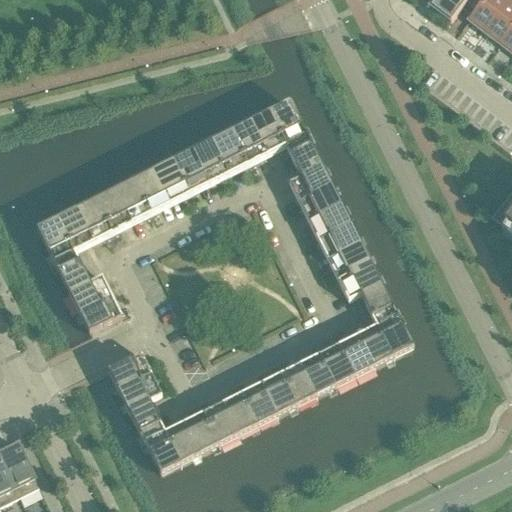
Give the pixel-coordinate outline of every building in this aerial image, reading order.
[(439,0),(431,10),(451,26),(467,5),(476,13),(477,13),(487,0),(439,0)] [(473,19),(470,24),(475,28),(485,36),(509,4),(504,0),(487,0),(477,13),(476,13),(472,18),(473,19)] [(511,5),(509,4),(485,36),(496,44),(500,47),(511,32),(511,5)] [(511,32),(500,47),(506,51),(505,52),(511,56),(511,32)] [(290,110),(272,120),(287,151),(306,142),(290,110)] [(272,120),(253,129),(264,152),(268,160),(280,155),(286,151),(287,151),(272,120)] [(253,129),(233,139),(249,170),(256,166),(268,160),(264,152),(253,129)] [(233,139),(214,149),(229,180),(231,179),(241,174),(249,170),(233,139)] [(287,151),(286,151),(295,169),(291,171),(299,185),(322,174),(306,142),(287,151)] [(214,149),(194,158),(206,181),(210,190),(222,184),(229,180),(214,149)] [(194,158),(175,168),(191,199),(198,195),(210,190),(206,181),(194,158)] [(511,158),(511,159),(511,194),(493,219),(476,205),(475,206),(511,234),(511,158)] [(175,168),(156,178),(167,201),(171,209),(183,203),(191,199),(175,168)] [(299,185),(290,189),(296,201),(300,208),(332,193),(322,174),(299,185)] [(156,178),(136,188),(152,219),(159,215),(171,209),(167,201),(156,178)] [(136,188),(117,197),(128,220),(132,229),(144,223),(152,219),(136,188)] [(332,193),(300,208),(304,216),(310,227),(318,223),(341,212),(332,193)] [(117,197),(98,207),(113,238),(121,234),(132,229),(128,220),(117,197)] [(98,207),(78,216),(90,240),(94,248),(106,242),(113,238),(98,207)] [(318,223),(310,227),(316,239),(319,247),(351,232),(341,212),(318,223)] [(78,216),(59,226),(75,258),(76,257),(82,254),(94,248),(90,240),(78,216)] [(59,226),(41,235),(56,267),(75,258),(59,226)] [(351,232),(319,247),(323,255),(329,266),(338,262),(361,251),(351,232)] [(338,262),(329,266),(335,278),(339,286),(371,271),(361,251),(338,262)] [(75,258),(56,267),(72,299),(95,287),(89,273),(85,275),(76,257),(75,258)] [(371,271),(339,286),(343,293),(349,305),(357,301),(380,290),(371,271)] [(95,287),(72,299),(82,318),(113,302),(109,295),(103,283),(95,287)] [(380,290),(357,301),(364,315),(368,313),(377,331),(378,330),(396,321),(380,290)] [(113,302),(82,318),(92,338),(115,327),(123,323),(117,310),(113,302)] [(396,321),(378,330),(393,362),(412,353),(396,321)] [(370,334),(358,340),(363,349),(374,372),(393,362),(378,330),(377,331),(370,334)] [(346,346),(339,350),(355,381),(374,372),(363,349),(358,340),(346,346)] [(321,359),(320,359),(335,391),(355,381),(339,350),(331,354),(321,359)] [(312,363),(300,369),(305,378),(316,401),(335,391),(320,359),(312,363)] [(134,364),(111,375),(121,395),(152,380),(149,372),(142,360),(134,364)] [(289,375),(281,379),(297,410),(316,401),(305,378),(300,369),(289,375)] [(273,383),(261,389),(266,397),(277,420),(297,410),(281,379),(273,383)] [(152,380),(121,395),(131,415),(154,403),(162,399),(156,387),(152,380)] [(250,395),(242,398),(258,430),(277,420),(266,397),(261,389),(250,395)] [(235,402),(223,408),(227,417),(239,440),(258,430),(242,398),(235,402)] [(154,403),(131,415),(147,446),(165,437),(166,437),(157,419),(161,417),(154,403)] [(211,414),(204,418),(219,449),(239,440),(227,417),(223,408),(211,414)] [(196,422),(184,428),(189,436),(200,459),(219,449),(204,418),(196,422)] [(166,437),(165,437),(181,469),(200,459),(189,436),(184,428),(173,433),(166,437)] [(165,437),(147,446),(162,478),(181,469),(165,437)] [(20,501),(40,491),(21,454),(12,459),(10,455),(0,460),(0,464),(1,464),(20,501)] [(0,509),(1,511),(20,501),(1,464),(0,464),(0,509)]
